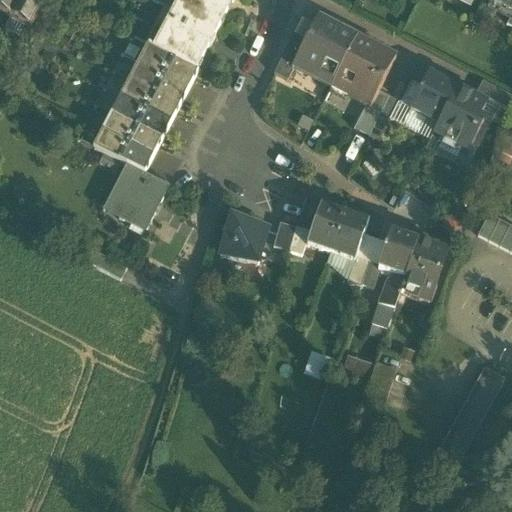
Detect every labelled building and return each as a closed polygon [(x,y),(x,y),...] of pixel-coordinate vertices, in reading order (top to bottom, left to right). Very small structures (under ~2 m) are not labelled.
[(20,0),(0,0),(0,15),(9,21),(20,0)] [(45,0),(20,0),(9,21),(29,31),(45,0)] [(181,0),(175,12),(169,9),(157,31),(147,51),(195,76),(234,0),(181,0)] [(511,0),(480,0),(511,16),(511,0)] [(356,43),(317,22),(306,44),(294,67),(333,87),(356,43)] [(157,31),(142,23),(132,43),(147,51),(157,31)] [(292,36),(278,69),(273,77),(287,84),(293,73),(291,72),(294,67),(306,44),(292,36)] [(356,43),(333,87),(367,105),(372,107),(378,95),(395,63),(356,43)] [(195,76),(147,51),(138,68),(188,94),(197,77),(195,76)] [(188,94),(138,68),(130,85),(179,110),(188,94)] [(428,78),(409,114),(437,128),(456,93),(428,78)] [(511,100),(482,84),(475,96),(507,113),(511,100)] [(179,110),(130,85),(121,102),(170,127),(179,110)] [(437,128),(433,137),(467,155),(482,127),(477,124),(485,108),(456,93),(437,128)] [(367,105),(353,132),(368,140),(389,101),(378,95),(372,107),(367,105)] [(389,101),(368,140),(378,145),(399,106),(389,101)] [(170,127),(121,102),(112,118),(161,144),(170,127)] [(161,144),(112,118),(103,135),(152,161),(161,144)] [(152,161),(103,135),(94,152),(126,169),(144,178),(152,161)] [(144,178),(126,169),(110,199),(126,207),(118,224),(145,238),(169,191),(144,178)] [(341,215),(320,208),(316,218),(316,217),(310,235),(305,249),(321,254),(330,257),(344,215),(341,214),(341,215)] [(368,224),(347,217),(344,215),(330,257),(339,260),(353,266),(354,266),(356,261),(365,235),(365,234),(368,224)] [(511,230),(488,218),(477,239),(511,257),(511,230)] [(267,232),(230,222),(220,257),(256,269),(267,232)] [(295,231),(279,227),(273,251),(289,255),(295,231)] [(310,235),(295,231),(289,255),(301,259),(305,249),(310,235)] [(417,247),(390,237),(379,269),(378,272),(380,273),(392,278),(404,282),(417,247)] [(404,282),(401,292),(418,298),(416,303),(430,307),(435,292),(433,292),(446,257),(417,247),(404,282)] [(127,272),(95,255),(88,268),(120,284),(127,272)] [(369,265),(356,261),(354,266),(353,266),(346,285),(360,290),(369,266),(369,265)] [(379,269),(369,266),(361,287),(374,291),(380,273),(378,272),(379,269)] [(392,278),(386,285),(378,308),(393,313),(401,292),(404,282),(392,278)] [(393,313),(378,308),(369,338),(383,343),(393,313)] [(373,369),(347,359),(341,375),(366,385),(373,369)] [(395,374),(375,367),(363,401),(384,408),(395,374)] [(505,383),(484,372),(478,382),(499,394),(505,383)] [(499,394),(478,382),(472,393),(493,404),(499,394)] [(493,404),(472,393),(466,403),(487,415),(493,404)] [(487,415),(466,403),(460,414),(481,425),(487,415)] [(481,425),(460,414),(455,424),(476,436),(481,425)] [(476,436),(455,424),(449,435),(470,446),(476,436)] [(470,446),(449,435),(443,445),(464,457),(470,446)] [(464,457),(443,445),(437,456),(458,467),(464,457)] [(472,491),(424,461),(417,472),(465,502),(472,491)]
